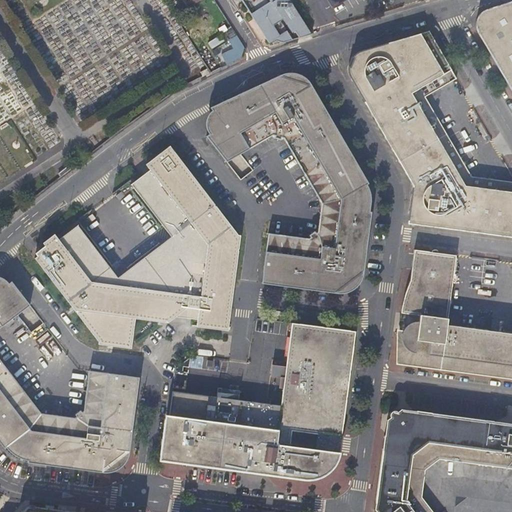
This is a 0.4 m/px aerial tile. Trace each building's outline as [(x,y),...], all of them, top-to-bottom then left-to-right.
[(283,42),(292,40),(287,33),(290,30),(286,24),(288,23),(298,38),(310,34),(289,0),(241,0),(268,43),(270,41),(271,43),(275,40),(283,42)] [(511,0),(482,10),(477,13),(475,17),(474,19),(474,25),(474,27),(476,30),(511,92),(511,0)] [(41,55),(73,102),(154,46),(130,12),(118,20),(117,17),(107,23),(110,28),(89,43),(91,46),(81,54),(82,55),(79,58),(71,47),(55,58),(49,50),(41,55)] [(456,79),(428,31),(409,37),(361,51),(358,52),(355,54),(351,58),(353,58),(351,62),(349,67),(348,67),(348,68),(348,73),(349,75),(351,79),(400,165),(412,185),(407,224),(511,237),(511,181),(471,176),(424,97),(456,79)] [(219,35),(206,42),(210,49),(223,42),(219,35)] [(230,48),(223,51),(223,49),(218,51),(222,64),(243,58),(236,35),(227,38),(230,48)] [(211,73),(208,68),(201,72),(204,77),(211,73)] [(296,73),(293,73),(290,72),(286,73),(282,74),(209,107),(211,111),(208,112),(207,114),(205,118),(204,125),(205,128),(206,132),(208,134),(204,137),(225,163),(240,151),(273,135),(275,136),(275,138),(281,140),(282,138),(283,139),(324,204),(320,231),(318,233),(317,231),(311,235),(312,238),(310,239),(269,234),(262,284),(337,294),(341,294),(346,293),(352,291),(354,289),(356,287),(358,285),(360,282),(362,277),(372,203),(372,198),(372,194),(371,189),(368,183),(310,83),(307,80),(304,77),(299,74),(296,73)] [(41,256),(36,259),(98,342),(98,344),(132,349),(136,318),(164,322),(169,317),(181,307),(197,309),(195,321),(194,326),(227,330),(240,235),(238,235),(172,145),(146,164),(150,170),(142,177),(130,186),(133,187),(172,237),(119,278),(80,229),(80,225),(59,242),(51,231),(41,238),(45,243),(41,246),(36,250),(41,256)] [(61,178),(72,169),(68,165),(58,174),(61,178)] [(122,192),(117,197),(120,201),(126,196),(122,192)] [(93,215),(88,219),(91,224),(97,220),(93,215)] [(511,336),(446,327),(456,255),(439,253),(438,251),(437,250),(436,249),(435,249),(434,249),(432,250),(431,251),(430,252),(414,250),(410,279),(407,282),(404,286),(402,292),(400,300),(400,308),(400,315),(419,317),(418,320),(418,323),(415,323),(409,323),(406,326),(404,328),(403,331),(402,334),(400,333),(397,366),(511,380),(511,336)] [(3,277),(1,276),(0,276),(0,443),(5,450),(10,454),(15,458),(22,461),(27,462),(103,473),(108,473),(112,472),(116,470),(118,469),(119,468),(122,466),(125,463),(127,459),(129,455),(139,379),(91,373),(85,412),(83,414),(81,412),(76,415),(78,417),(75,419),(42,414),(0,358),(0,329),(33,304),(15,281),(11,283),(9,280),(3,277)] [(181,307),(169,317),(195,321),(197,309),(181,307)] [(336,462),(337,459),(334,458),(335,450),(339,451),(355,331),(306,325),(293,425),(170,411),(163,460),(264,474),(303,479),(307,479),(313,479),(316,478),(321,476),(325,474),(329,471),(332,467),(336,462)] [(54,364),(63,354),(53,345),(44,355),(54,364)] [(392,418),(388,421),(376,509),(377,511),(432,511),(422,498),(426,471),(442,459),(511,467),(511,421),(491,419),(405,408),(401,412),(398,410),(395,410),(394,410),(392,412),(391,416),(392,418)] [(104,511),(105,511),(29,502),(20,511),(104,511)]
